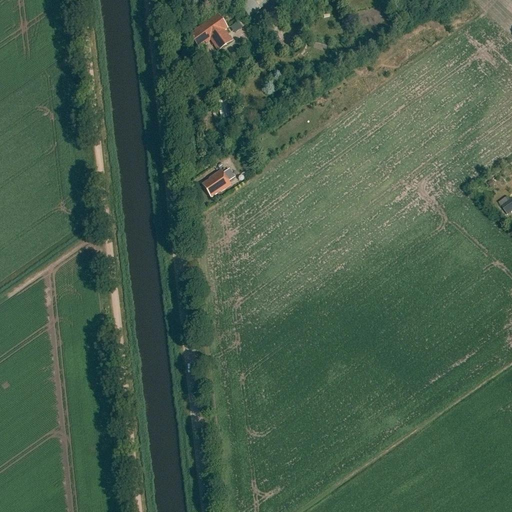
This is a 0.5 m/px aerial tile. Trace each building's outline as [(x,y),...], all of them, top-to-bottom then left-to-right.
[(265,0),(236,0),(249,18),(268,4),(265,0)] [(195,34),(190,37),(198,48),(204,43),(205,45),(210,41),(218,52),(232,42),(224,32),(228,29),(217,15),(194,32),(195,34)] [(221,121),(232,118),(229,108),(228,108),(225,100),(216,103),(221,121)] [(209,181),(201,186),(210,199),(220,193),(220,194),(231,187),(228,183),(234,178),(229,170),(223,174),(221,172),(208,180),(209,181)] [(511,199),(501,208),(507,216),(511,212),(511,199)]
